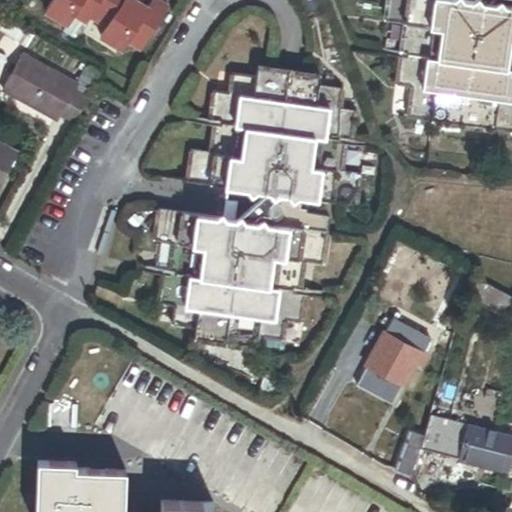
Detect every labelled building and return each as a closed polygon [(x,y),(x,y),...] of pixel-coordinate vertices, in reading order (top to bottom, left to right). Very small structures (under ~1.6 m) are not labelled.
[(92,14),(100,0),(52,0),(47,9),(69,22),(75,12),(89,20),(92,14)] [(113,39),(136,0),(100,0),(92,14),(107,23),(102,33),(113,39)] [(144,45),(169,4),(162,0),(151,0),(148,5),(139,0),(136,0),(113,39),(124,46),(130,36),(144,45)] [(482,2),(480,0),(473,0),(473,1),(465,0),(386,0),(383,21),(402,23),(408,31),(405,55),(511,69),(511,6),(505,5),(499,0),(496,0),(493,4),(482,2)] [(58,115),(73,124),(87,99),(71,90),(75,84),(22,54),(2,90),(55,120),(58,115)] [(511,69),(405,55),(398,54),(394,84),(418,88),(414,117),(510,130),(511,112),(511,69)] [(208,122),(220,124),(339,141),(350,142),(355,111),(331,108),(334,88),(316,86),(317,75),(257,67),(255,78),(238,75),(235,95),(212,92),(208,122)] [(75,84),(71,90),(87,99),(100,77),(84,68),(75,84)] [(339,141),(220,124),(217,149),(209,154),(190,152),(186,181),(243,189),(250,195),(256,191),(264,193),(268,193),(273,198),(278,194),(287,195),(291,201),(298,197),(300,197),(356,205),(360,176),(342,173),(336,166),(339,141)] [(0,179),(14,152),(0,144),(0,179)] [(268,193),(264,193),(239,215),(244,221),(256,223),(261,219),(265,224),(267,214),(265,209),(265,207),(267,204),(269,203),(273,202),(276,203),(278,204),(279,206),(298,209),(300,197),(298,197),(291,201),(287,195),(278,194),(273,198),(268,193)] [(280,209),(279,206),(278,204),(276,203),(273,202),(269,203),(267,204),(265,207),(265,209),(267,214),(270,216),(274,217),(276,216),(278,215),(280,211),(280,209)] [(305,210),(298,209),(279,206),(280,209),(280,211),(278,215),(276,216),(274,217),(270,216),(267,214),(265,224),(325,233),(328,216),(305,213),(305,210)] [(244,221),(239,215),(238,216),(233,220),(226,218),(219,213),(214,217),(157,210),(152,238),(169,241),(175,248),(171,274),(295,291),(299,265),(306,261),(321,263),(325,233),(265,224),(261,219),(256,223),(244,221)] [(400,255),(393,266),(403,271),(409,261),(400,255)] [(295,291),(171,274),(162,272),(158,301),(179,304),(177,324),(196,327),(194,338),(255,346),(256,336),(275,339),(277,319),(300,322),(305,292),(295,291)] [(507,320),(511,311),(511,299),(473,278),(463,296),(507,320)] [(396,323),(389,338),(421,354),(428,339),(396,323)] [(438,344),(447,346),(451,334),(442,331),(438,344)] [(421,354),(389,338),(382,334),(366,365),(402,383),(413,361),(420,364),(424,356),(421,354)] [(449,410),(446,422),(466,427),(468,419),(469,416),(449,410)] [(426,416),(418,446),(506,470),(511,446),(511,438),(491,434),(466,427),(446,422),(426,416)] [(466,427),(491,434),(494,426),(468,419),(466,427)] [(403,442),(394,471),(409,476),(418,446),(403,442)] [(123,511),(125,471),(74,469),(74,463),(36,462),(33,511),(123,511)] [(159,511),(211,511),(212,504),(160,502),(159,511)]
